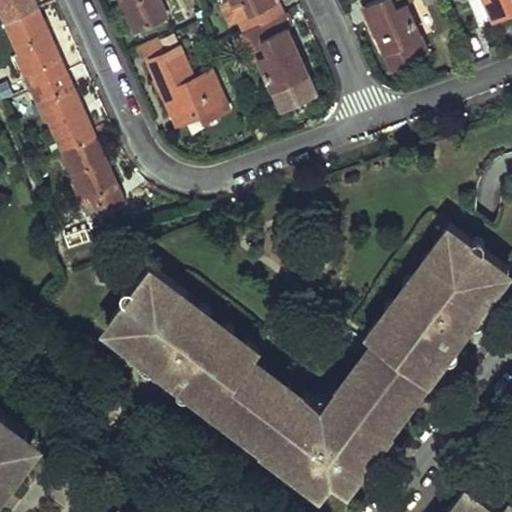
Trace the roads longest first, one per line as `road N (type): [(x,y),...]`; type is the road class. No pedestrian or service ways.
road 1 (residential): [(78,0),(142,143),(183,178),(211,181),(371,122)]
road 2 (residential): [(391,511),(511,347)]
road 3 (residential): [(371,122),(511,71)]
road 4 (residential): [(317,0),(371,122)]
